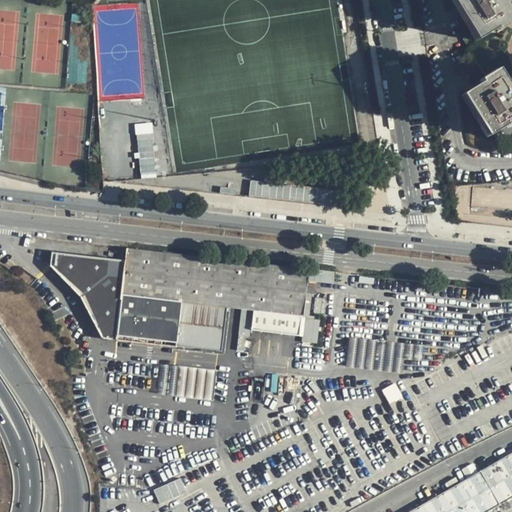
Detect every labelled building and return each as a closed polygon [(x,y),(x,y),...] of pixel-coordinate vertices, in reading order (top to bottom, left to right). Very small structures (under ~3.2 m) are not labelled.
[(511,21),(511,13),(504,0),(456,0),(481,40),(511,21)] [(511,123),(511,92),(501,75),(465,96),(489,137),(511,123)] [(141,177),(158,176),(152,122),(136,124),(141,177)] [(251,181),(250,196),(337,204),(339,188),(251,181)] [(309,268),(126,248),(125,259),(55,251),(53,263),(85,291),(104,338),(221,352),(227,307),(236,308),(301,315),(309,268)] [(334,281),(335,270),(315,269),(315,280),(334,281)] [(438,333),(441,301),(345,292),(338,360),(396,366),(397,355),(417,357),(420,331),(438,333)] [(301,315),(236,308),(235,318),(247,319),(245,332),(298,337),(301,315)] [(314,341),(316,318),(304,317),(302,339),(314,341)] [(215,400),(218,375),(124,363),(121,388),(215,400)] [(384,388),(390,401),(402,396),(397,383),(384,388)] [(511,452),(407,511),(486,511),(511,498),(511,452)] [(154,489),(160,503),(187,491),(181,477),(154,489)]
